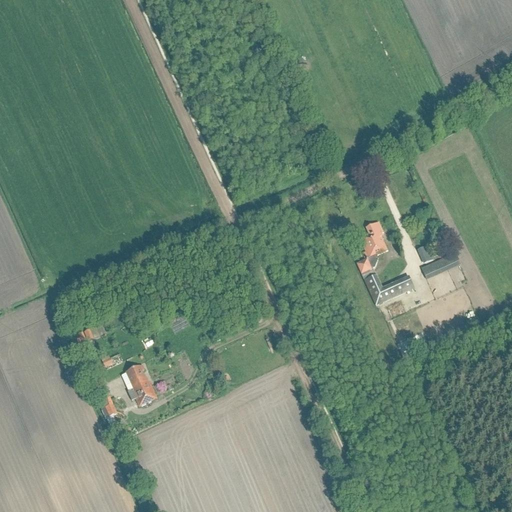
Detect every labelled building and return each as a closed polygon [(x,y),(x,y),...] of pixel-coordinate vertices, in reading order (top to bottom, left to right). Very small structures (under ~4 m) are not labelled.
[(401,214),(404,220),(423,210),(420,204),(401,214)] [(366,254),(354,260),(377,307),(414,291),(408,279),(382,291),(376,277),(375,277),(372,271),(374,270),(378,260),(376,257),(387,252),(379,236),(382,234),(378,225),(366,231),(370,238),(361,242),(366,254)] [(417,252),(423,266),(432,262),(426,248),(417,252)] [(421,271),(427,283),(460,268),(455,256),(421,271)] [(100,339),(95,329),(89,332),(94,341),(100,339)] [(83,335),(87,344),(93,341),(90,332),(83,335)] [(76,338),(80,348),(86,345),(82,336),(76,338)] [(87,378),(86,378),(88,383),(91,382),(89,377),(93,376),(88,364),(86,365),(86,363),(93,360),(90,354),(79,358),(87,378)] [(107,358),(110,364),(118,360),(115,354),(107,358)] [(126,376),(121,378),(124,384),(123,384),(128,394),(132,393),(139,408),(156,400),(149,384),(148,385),(146,379),(144,380),(141,373),(144,372),(142,368),(126,375),(126,376)] [(92,385),(95,391),(96,391),(104,387),(106,387),(103,381),(101,382),(98,376),(94,378),(96,383),(92,385)] [(116,416),(104,387),(96,391),(104,411),(101,412),(105,421),(106,421),(113,436),(117,434),(113,425),(115,424),(113,418),(116,416)]
